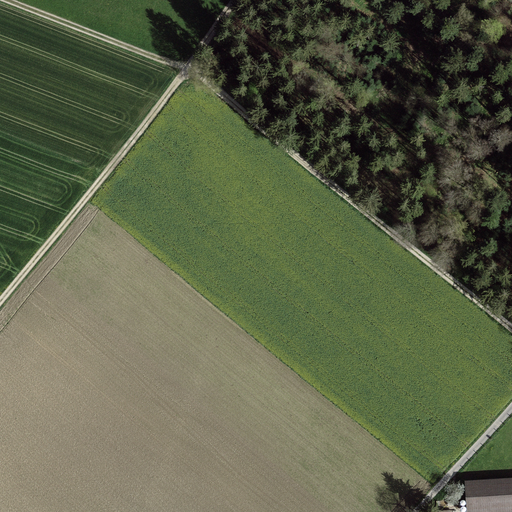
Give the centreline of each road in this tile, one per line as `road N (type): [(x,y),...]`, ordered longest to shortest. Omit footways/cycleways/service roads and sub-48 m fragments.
road 1 (track): [(185,69),(206,78),(511,332)]
road 2 (track): [(0,302),(185,69)]
road 3 (track): [(2,0),(185,69)]
